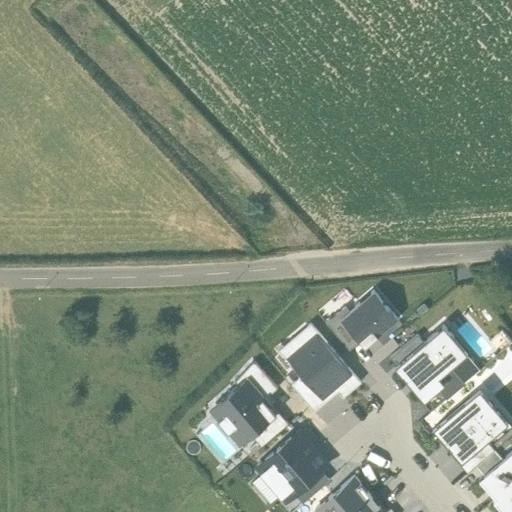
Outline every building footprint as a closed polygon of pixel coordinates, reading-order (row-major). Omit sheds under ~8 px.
[(373,290),(348,311),(340,319),(359,342),(364,348),(398,319),(373,290)] [(340,319),(348,311),(345,307),(325,323),(349,350),(359,342),(340,319)] [(314,412),(337,392),(343,398),(361,383),(310,324),(278,351),(300,377),(291,384),(314,412)] [(467,354),(443,325),(423,342),(396,366),(394,368),(424,402),(438,390),(446,399),(464,384),(451,368),(467,354)] [(389,358),(396,366),(423,342),(417,335),(389,358)] [(251,435),(276,415),(269,406),(271,405),(266,398),(277,388),(255,362),(252,362),(235,381),(238,385),(208,410),(239,445),(251,435)] [(508,424),(479,390),(432,429),(450,451),(449,453),(467,474),(476,466),(494,451),(486,442),(508,424)] [(251,435),(260,448),(288,424),(271,405),(269,406),(276,415),(251,435)] [(328,466),(299,431),(256,467),(286,502),(294,495),(322,472),(328,466)] [(494,451),(476,466),(484,476),(502,460),(494,451)] [(511,451),(502,460),(484,476),(479,480),(496,500),(511,486),(511,451)] [(294,495),(302,504),(329,481),(322,472),(294,495)] [(349,511),(370,495),(354,476),(315,509),(316,511),(349,511)] [(494,502),(502,511),(511,511),(511,486),(496,500),(494,502)] [(384,511),(370,495),(349,511),(384,511)]
